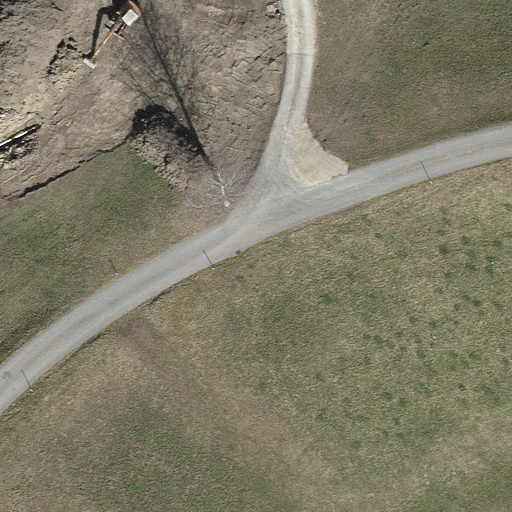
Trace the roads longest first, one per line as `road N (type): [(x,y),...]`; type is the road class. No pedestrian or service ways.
road 1 (track): [(0,389),(71,327),(252,236),(444,160),(511,147)]
road 2 (track): [(302,0),(311,23),(305,100),(252,236)]
